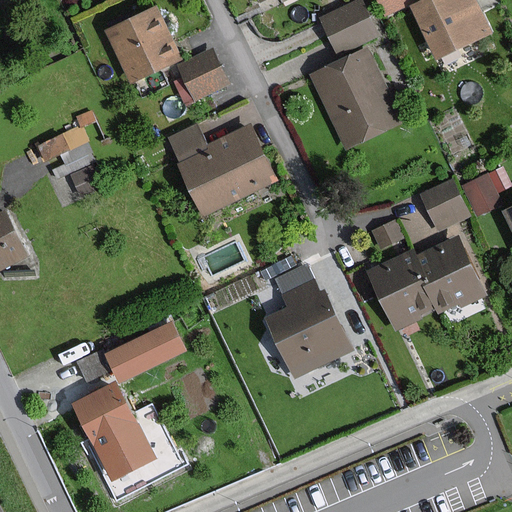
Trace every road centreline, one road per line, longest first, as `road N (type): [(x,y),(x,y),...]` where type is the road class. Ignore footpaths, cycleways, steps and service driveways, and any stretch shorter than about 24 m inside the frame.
road 1 (residential): [(196,511),(511,375)]
road 2 (residential): [(212,0),(326,233)]
road 3 (residential): [(0,378),(65,511)]
